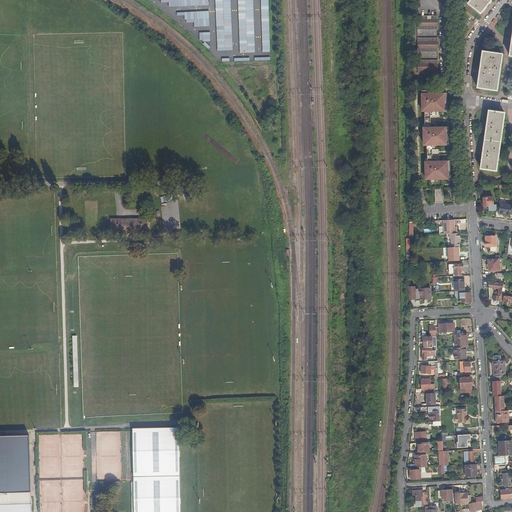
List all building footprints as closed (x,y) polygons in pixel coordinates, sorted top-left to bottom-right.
[(472,0),(468,5),(481,15),(486,8),(492,0),(472,0)] [(438,15),(418,15),(418,28),(438,28),(438,15)] [(438,37),(418,37),(418,50),(438,50),(438,37)] [(503,59),(483,56),(478,91),(497,94),(503,59)] [(418,73),(438,73),(438,59),(418,59),(418,73)] [(489,115),(477,172),(492,175),(504,118),(489,115)] [(484,210),(496,209),(497,204),(494,204),(493,197),(483,197),(484,210)] [(499,213),(511,215),(511,206),(511,204),(501,202),(499,213)] [(449,234),(455,233),(454,219),(444,220),(445,234),(448,234),(449,234)] [(112,220),(112,233),(147,232),(146,220),(112,220)] [(459,247),(460,247),(459,238),(460,238),(460,233),(457,233),(455,233),(449,234),(450,238),(451,238),(451,247),(458,247),(459,247)] [(486,247),(490,246),(490,251),(497,250),(497,247),(496,246),(497,246),(496,235),(486,236),(486,247)] [(458,256),(458,247),(451,247),(449,247),(449,262),(460,261),(459,255),(458,256)] [(488,260),(489,271),(500,271),(499,259),(488,260)] [(455,276),(461,276),(461,271),(463,271),(463,264),(449,265),(449,274),(453,273),(453,276),(455,276)] [(453,276),(454,291),(455,291),(464,291),(463,276),(461,276),(455,276),(453,276)] [(499,298),(501,298),(502,293),(503,284),(493,282),(493,283),(489,283),(489,298),(493,299),(493,300),(498,301),(499,298)] [(415,291),(410,291),(411,300),(431,299),(431,290),(415,291)] [(460,302),(472,301),(471,290),(464,291),(455,291),(455,297),(460,297),(460,302)] [(511,294),(503,293),(502,302),(511,303),(511,294)] [(436,335),(447,334),(447,332),(455,331),(454,323),(439,324),(439,327),(436,327),(436,335)] [(464,347),(467,347),(466,333),(455,334),(455,347),(464,347)] [(432,344),(432,346),(435,346),(437,346),(436,336),(423,337),(424,346),(429,346),(429,344),(432,344)] [(432,346),(432,349),(422,349),(422,359),(427,359),(427,355),(435,355),(435,346),(432,346)] [(455,347),(454,348),(455,358),(466,358),(466,353),(465,353),(464,347),(455,347)] [(432,366),(438,366),(438,362),(438,361),(430,362),(430,365),(422,365),(422,373),(432,373),(432,366)] [(497,376),(498,381),(500,381),(504,380),(505,380),(505,376),(506,376),(505,361),(493,361),(493,376),(497,376)] [(430,392),(429,377),(420,377),(421,392),(430,392)] [(472,377),(460,378),(461,392),(473,392),(472,377)] [(422,404),(422,407),(441,406),(440,402),(438,402),(434,402),(434,393),(426,394),(426,403),(422,404)] [(504,395),(495,396),(496,411),(505,410),(504,395)] [(441,415),(441,406),(422,407),(419,407),(419,411),(428,410),(428,412),(433,412),(433,414),(429,414),(429,418),(433,418),(433,421),(440,420),(440,415),(441,415)] [(454,419),(454,426),(458,426),(458,427),(465,427),(465,428),(471,427),(470,417),(467,418),(467,409),(457,410),(457,417),(455,417),(454,419)] [(505,410),(496,411),(496,423),(508,422),(508,410),(505,410)] [(132,477),(132,481),(132,511),(178,511),(178,475),(177,426),(154,427),(131,428),(132,477)] [(418,442),(423,442),(423,436),(425,436),(425,432),(417,433),(418,435),(415,435),(415,441),(418,440),(418,442)] [(471,435),(458,435),(458,442),(457,442),(457,448),(468,447),(468,441),(471,440),(471,435)] [(511,451),(511,440),(499,441),(499,446),(501,446),(501,456),(511,455),(511,453),(511,454),(511,451)] [(419,452),(429,452),(428,442),(418,443),(419,452)] [(480,449),(473,449),(473,451),(464,452),(465,463),(474,462),(473,453),(481,452),(480,449)] [(415,456),(416,468),(420,467),(427,467),(426,456),(415,456)] [(476,464),(465,465),(466,477),(477,476),(476,464)] [(421,479),(420,467),(416,468),(416,470),(414,471),(411,471),(411,476),(412,476),(412,480),(421,479)] [(41,481),(41,511),(84,511),(84,480),(41,481)] [(511,498),(511,489),(501,491),(501,499),(510,498),(510,499),(511,498)] [(416,506),(424,506),(423,493),(423,490),(417,491),(413,491),(413,496),(416,495),(416,506)] [(438,491),(438,497),(443,497),(443,501),(452,500),(452,495),(453,495),(453,490),(438,491)] [(26,492),(17,493),(14,501),(10,499),(12,495),(12,492),(7,493),(7,497),(9,497),(9,502),(12,501),(19,504),(28,503),(27,495),(28,493),(26,492)] [(456,494),(456,505),(465,505),(465,493),(456,494)] [(481,502),(484,501),(483,497),(476,499),(477,503),(470,506),(471,511),(475,511),(483,510),(481,502)]
